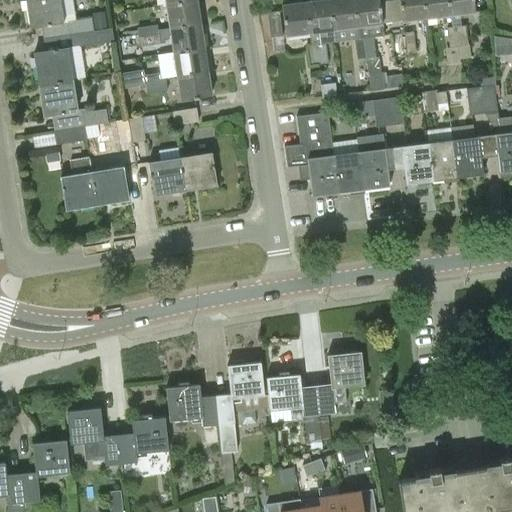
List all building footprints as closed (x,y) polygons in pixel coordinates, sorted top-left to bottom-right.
[(60,0),(25,0),(30,27),(64,22),(60,0)] [(169,28),(200,23),(196,0),(166,5),(169,28)] [(333,29),(329,0),(318,0),(306,2),(310,32),(311,45),(316,44),(319,64),(328,63),(325,43),(335,42),(333,29)] [(357,26),(354,0),(329,0),(333,29),(357,26)] [(354,0),(357,26),(358,26),(359,39),(364,38),(366,58),(369,80),(368,81),(369,90),(384,88),(383,78),(381,79),(378,56),(375,57),(372,37),(383,36),(382,23),(379,0),(354,0)] [(426,18),(423,0),(399,0),(402,21),(426,18)] [(450,15),(448,0),(423,0),(426,18),(450,15)] [(448,0),(450,15),(452,27),(456,26),(458,46),(468,45),(465,25),(460,26),(459,14),(475,12),(473,0),(448,0)] [(310,32),(306,2),(282,5),(286,35),(310,32)] [(94,29),(107,28),(104,11),(92,13),(94,29)] [(91,17),(68,21),(69,34),(93,30),(91,17)] [(173,52),(203,47),(200,23),(169,28),(157,30),(158,34),(160,43),(165,42),(165,40),(171,39),(173,52)] [(157,25),(137,28),(139,37),(158,34),(157,30),(157,25)] [(446,27),(449,47),(458,46),(456,26),(452,27),(446,27)] [(112,28),(93,31),(93,30),(69,34),(71,47),(78,46),(78,47),(114,41),(112,28)] [(415,51),(413,32),(404,33),(406,53),(415,51)] [(140,46),(160,43),(158,34),(139,37),(140,46)] [(511,50),(511,48),(511,35),(495,36),(496,51),(511,50)] [(354,39),(356,59),(366,58),(364,38),(359,39),(354,39)] [(307,46),(309,65),(319,64),(316,44),(311,45),(307,46)] [(38,84),(72,79),(67,47),(33,53),(38,84)] [(177,76),(207,71),(203,47),(173,52),(177,76)] [(207,71),(177,76),(180,100),(211,95),(207,71)] [(123,88),(130,87),(128,72),(121,73),(123,88)] [(146,85),(165,81),(164,72),(144,75),(146,85)] [(489,153),(498,152),(500,171),(511,169),(511,116),(498,118),(493,77),(479,79),(480,86),(484,113),(495,129),(495,134),(487,135),(489,153)] [(72,79),(38,84),(43,115),(77,110),(72,79)] [(167,91),(165,81),(146,85),(146,86),(147,93),(167,91)] [(469,115),(484,113),(480,86),(466,88),(469,115)] [(437,104),(447,103),(445,91),(436,92),(437,104)] [(404,123),(400,96),(386,98),(390,125),(404,123)] [(372,100),(376,127),(390,125),(386,98),(372,100)] [(343,116),(353,115),(352,103),(342,104),(343,116)] [(175,125),(198,121),(196,108),(172,112),(175,125)] [(84,126),(108,123),(105,109),(82,113),(84,126)] [(328,115),(296,119),(300,146),(284,149),(287,167),(308,164),(312,195),(338,192),(336,173),(333,155),(333,154),(328,115)] [(145,140),(141,117),(128,119),(132,142),(145,140)] [(115,121),(119,145),(132,142),(128,119),(115,121)] [(86,140),(84,126),(54,131),(56,145),(86,140)] [(358,151),(363,189),(389,185),(387,166),(395,166),(393,147),(384,148),(383,134),(357,137),(358,151)] [(481,155),(489,153),(487,135),(452,139),(457,177),(483,173),(481,155)] [(432,180),(457,177),(452,139),(427,142),(432,180)] [(406,183),(432,180),(427,142),(393,147),(395,166),(404,165),(406,183)] [(43,160),(59,159),(59,144),(43,145),(43,160)] [(363,189),(358,151),(333,155),(336,173),(338,192),(363,189)] [(180,157),(185,190),(217,185),(212,152),(180,157)] [(185,190),(180,157),(148,162),(153,195),(185,190)] [(97,204),(92,171),(90,159),(69,162),(71,175),(60,176),(66,209),(97,204)] [(92,171),(97,204),(128,199),(123,166),(92,171)] [(327,355),(330,384),(315,385),(318,413),(350,410),(348,386),(364,385),(361,351),(327,355)] [(227,365),(230,394),(216,396),(218,423),(224,487),(234,484),(230,452),(237,451),(233,412),(269,408),(268,394),(264,394),(261,361),(227,365)] [(269,410),(302,407),(303,415),(318,413),(315,385),(301,387),(300,373),(266,376),(268,394),(269,408),(269,410)] [(169,420),(202,417),(203,425),(218,423),(216,396),(201,397),(200,384),(166,387),(169,420)] [(71,443),(103,440),(105,464),(121,462),(118,435),(103,436),(101,407),(67,410),(71,443)] [(132,419),(133,433),(118,435),(121,462),(137,461),(136,453),(169,450),(165,416),(132,419)] [(331,439),(329,416),(320,417),(322,439),(331,439)] [(21,473),(23,501),(40,499),(37,475),(69,472),(66,439),(33,442),(36,472),(21,473)] [(357,464),(353,451),(342,455),(345,467),(357,464)] [(511,460),(511,461),(510,457),(499,458),(500,463),(469,468),(476,511),(493,509),(494,509),(507,507),(511,505),(511,460)] [(312,464),(317,476),(326,473),(321,460),(312,464)] [(0,462),(0,494),(8,494),(9,511),(18,511),(24,511),(23,501),(21,473),(7,475),(5,462),(0,462)] [(307,480),(317,476),(312,464),(303,468),(307,480)] [(428,470),(429,475),(398,479),(402,511),(474,511),(476,511),(469,468),(440,473),(439,468),(428,470)] [(110,489),(111,510),(122,509),(121,489),(110,489)] [(363,511),(360,490),(339,494),(342,511),(363,511)] [(342,511),(339,494),(319,497),(320,505),(321,511),(342,511)] [(300,511),(300,508),(299,499),(266,504),(267,511),(300,511)]
